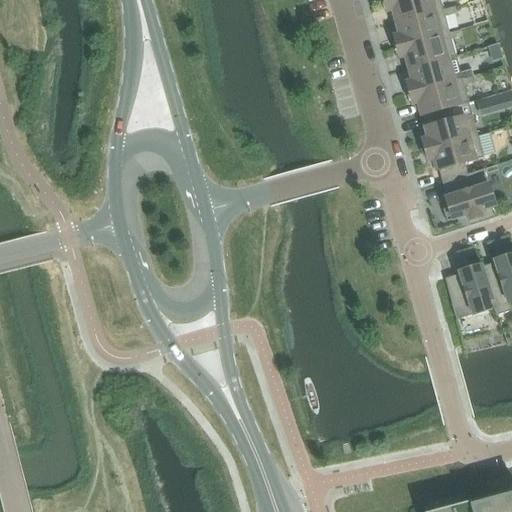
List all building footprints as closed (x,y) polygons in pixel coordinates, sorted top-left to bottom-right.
[(395,24),(443,11),(439,0),(392,0),(384,2),(386,9),(391,7),(395,24)] [(397,49),(449,35),(444,17),(455,14),(453,8),(443,11),(395,24),(400,40),(394,41),(397,49)] [(408,70),(456,57),(451,40),(462,37),(460,31),(449,35),(397,49),(398,55),(403,54),(408,70)] [(409,95),(457,81),(452,65),(460,63),(459,57),(456,57),(408,70),(412,86),(407,87),(409,95)] [(421,117),(451,108),(468,103),(464,86),(475,84),(473,77),(457,81),(409,95),(411,102),(416,100),(421,117)] [(511,93),(511,92),(498,96),(502,110),(511,107),(511,93)] [(425,152),(477,137),(471,117),(455,121),(451,108),(421,117),(424,116),(427,128),(424,128),(427,139),(422,140),(425,152)] [(442,184),(468,177),(464,164),(482,158),(477,137),(425,152),(428,163),(433,162),(436,172),(439,171),(442,184)] [(468,177),(442,184),(446,199),(445,199),(448,209),(443,211),(447,223),(467,218),(468,223),(482,219),(481,214),(496,209),(485,172),(468,177)] [(511,250),(502,253),(504,258),(494,262),(494,264),(481,268),(479,261),(478,261),(496,317),(511,312),(509,304),(511,303),(511,250)] [(495,317),(496,317),(478,261),(467,265),(468,270),(458,273),(459,275),(444,280),(457,321),(493,310),(495,317)] [(511,511),(511,491),(435,511),(511,511)]
